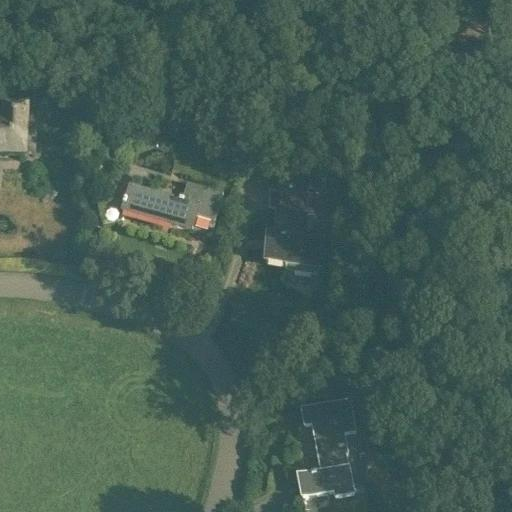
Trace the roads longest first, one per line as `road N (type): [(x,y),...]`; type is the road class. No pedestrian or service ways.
road 1 (residential): [(0,40),(107,17),(147,19),(242,46),(302,74),(363,124)]
road 2 (residential): [(215,511),(231,407),(199,347),(139,313),(0,285)]
road 3 (residential): [(511,129),(363,0)]
